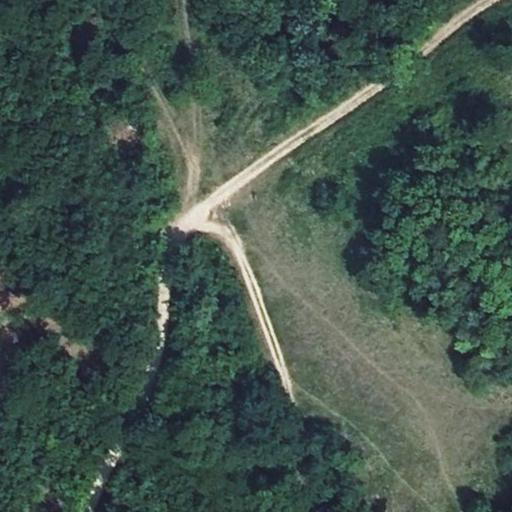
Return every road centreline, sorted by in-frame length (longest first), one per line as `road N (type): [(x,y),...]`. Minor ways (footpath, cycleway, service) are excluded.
road 1 (track): [(195,213),(487,0)]
road 2 (track): [(195,213),(230,241),(244,268),(318,511)]
road 3 (track): [(84,511),(94,471),(147,391),(161,352),(167,266),(195,213)]
road 4 (track): [(195,213),(185,156),(109,0)]
